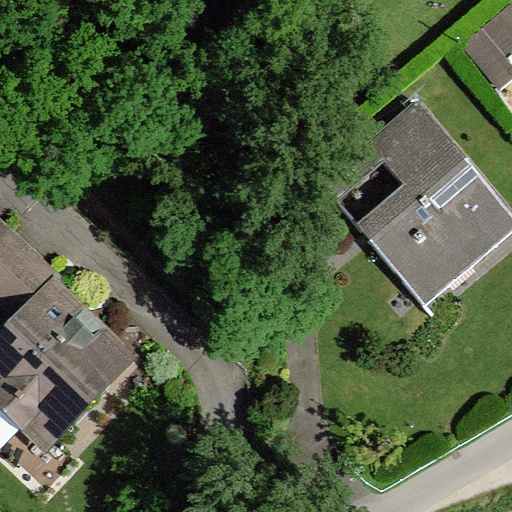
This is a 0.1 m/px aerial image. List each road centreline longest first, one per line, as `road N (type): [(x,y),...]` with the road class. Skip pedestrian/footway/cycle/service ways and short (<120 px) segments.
road 1 (unknown): [(0,170),(173,315),(203,359),(232,438),(231,511)]
road 2 (residential): [(511,440),(388,511)]
